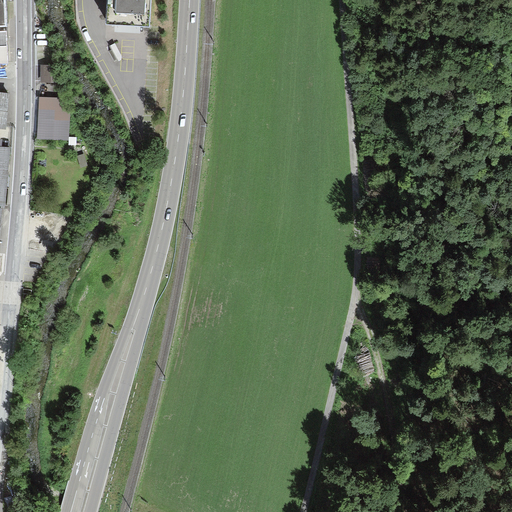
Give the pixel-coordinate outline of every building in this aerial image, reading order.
[(0,0),(0,62),(9,62),(5,0),(0,0)] [(141,22),(150,22),(151,0),(107,0),(106,16),(106,19),(115,20),(141,22)] [(115,20),(114,30),(140,32),(141,22),(115,20)] [(115,43),(110,46),(112,49),(118,61),(122,60),(122,55),(115,43)] [(54,65),(41,64),(41,82),(53,82),(54,65)] [(0,232),(8,145),(2,144),(7,93),(0,91),(0,232)] [(72,98),(39,96),(37,138),(69,140),(72,98)]
